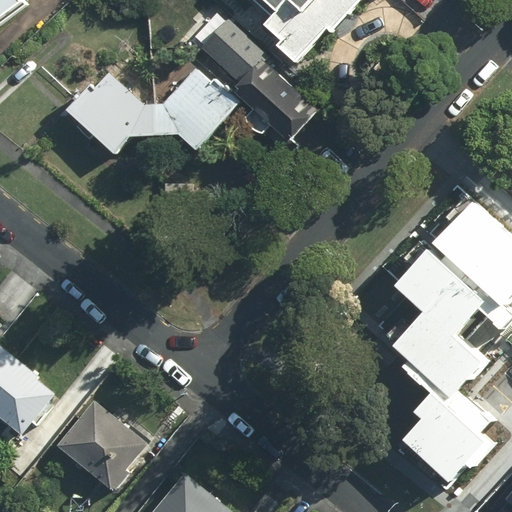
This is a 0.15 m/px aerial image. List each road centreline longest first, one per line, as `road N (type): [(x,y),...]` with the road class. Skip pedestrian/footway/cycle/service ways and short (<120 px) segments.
road 1 (residential): [(198,375),(511,33)]
road 2 (residential): [(0,211),(198,375)]
road 3 (residential): [(198,375),(370,511)]
road 4 (unknown): [(242,409),(142,511)]
